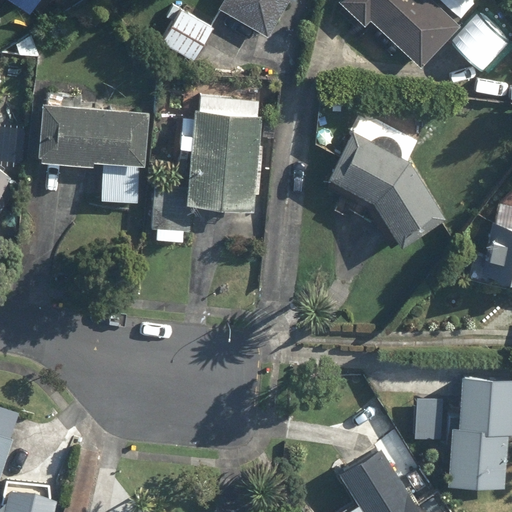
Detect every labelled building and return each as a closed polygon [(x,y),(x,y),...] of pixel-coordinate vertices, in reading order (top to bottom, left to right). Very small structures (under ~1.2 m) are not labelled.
[(222,0),(219,5),(267,33),(287,0),(222,0)] [(441,0),(342,0),(366,23),(373,16),(421,63),(462,20),(441,0)] [(215,24),(181,4),(161,38),(195,58),(215,24)] [(258,201),(263,110),(259,110),(260,94),(202,91),(201,106),(195,106),(195,114),(181,114),(179,144),(193,145),(191,179),(196,180),(195,198),(258,201)] [(46,97),(40,156),(96,161),(97,155),(146,160),(151,107),(46,97)] [(405,152),(410,141),(384,129),(387,123),(365,112),(357,128),(354,127),(331,171),(378,200),(406,240),(448,210),(412,155),(405,152)] [(0,190),(21,162),(0,146),(0,190)] [(141,162),(103,161),(102,199),(140,200),(141,162)] [(185,222),(193,222),(194,183),(154,181),(153,221),(169,221),(169,236),(184,237),(185,222)] [(511,273),(511,204),(496,201),(482,267),(511,273)] [(460,485),(506,486),(507,464),(511,463),(511,371),(462,370),(461,420),(452,420),(451,477),(460,477),(460,485)] [(445,392),(417,391),(415,433),(443,434),(445,392)] [(0,396),(0,475),(23,404),(0,396)] [(365,505),(353,511),(426,511),(382,440),(341,466),(365,505)] [(57,511),(61,496),(14,485),(7,511),(57,511)]
